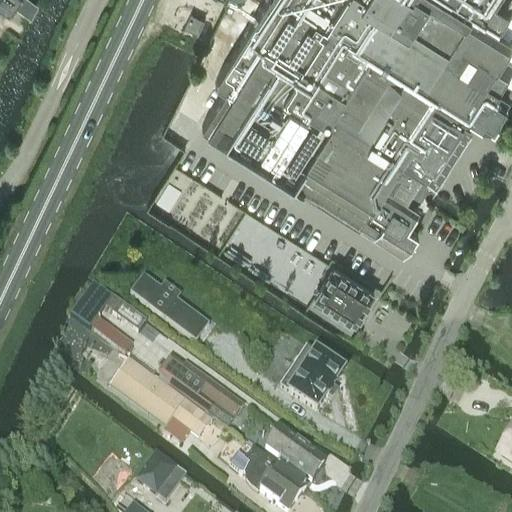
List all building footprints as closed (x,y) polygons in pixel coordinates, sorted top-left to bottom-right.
[(224,88),(201,126),(255,160),(270,170),(402,253),(416,231),(406,225),(416,208),(413,202),(413,198),(418,197),(422,191),(423,189),(422,184),(426,178),(434,182),(469,125),(464,122),(467,117),(494,134),(507,114),(503,112),(511,101),(500,94),(511,75),(511,73),(507,71),(480,54),(504,16),(489,7),(493,0),(264,0),(225,62),(215,79),(214,82),(224,88)] [(183,28),(197,33),(204,19),(202,19),(190,14),(183,28)] [(200,126),(148,207),(351,337),(389,278),(335,243),(349,220),(339,214),(324,236),(256,193),(270,170),(255,160),(240,183),(197,155),(211,133),(200,126)] [(129,296),(146,309),(160,291),(142,278),(129,296)] [(162,321),(194,345),(208,327),(175,303),(162,321)] [(341,374),(314,355),(314,356),(305,350),(279,387),(288,394),(315,412),(341,374)] [(171,421),(189,435),(202,418),(127,362),(108,389),(164,430),(171,421)] [(213,407),(233,422),(243,408),(184,365),(167,389),(206,417),(213,407)] [(511,432),(506,442),(508,443),(506,445),(508,446),(500,457),(511,464),(511,432)] [(311,483),(323,467),(277,433),(265,450),(311,483)] [(288,511),(305,490),(279,471),(251,451),(244,461),(236,456),(228,466),(238,474),(244,476),(245,484),(250,490),(257,496),(258,494),(283,511),(288,511)] [(136,481),(155,496),(175,471),(156,456),(136,481)]
